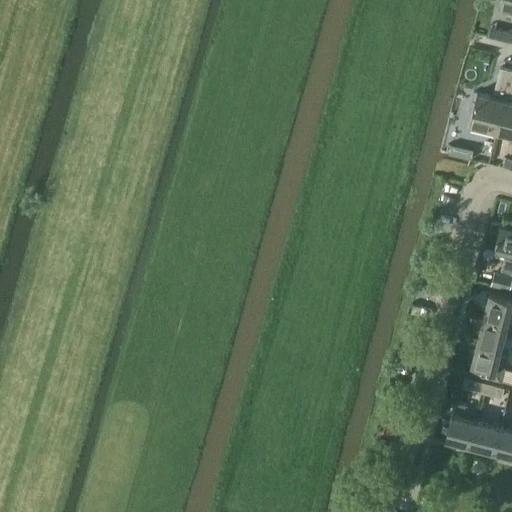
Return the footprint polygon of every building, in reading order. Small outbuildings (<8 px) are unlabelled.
[(511,0),(500,0),(499,5),(511,8),(511,0)] [(496,130),(511,70),(499,67),(492,96),(476,93),(469,123),(496,130)] [(511,70),(496,130),(511,134),(511,70)] [(476,149),(473,160),(484,162),(485,162),(485,161),(487,153),(487,151),(476,149)] [(511,158),(504,157),(502,166),(511,168),(511,158)] [(511,270),(511,227),(501,224),(495,248),(505,251),(501,267),(511,270)] [(510,289),(511,280),(511,275),(495,271),(492,284),(510,289)] [(511,298),(491,293),(484,317),(511,324),(511,298)] [(511,324),(484,317),(478,340),(502,347),(505,333),(511,334),(511,324)] [(502,347),(478,340),(471,365),(482,367),(480,375),(500,380),(509,348),(502,347)] [(466,388),(484,392),(486,383),(468,378),(466,388)] [(504,387),(486,383),(484,392),(501,397),(504,387)] [(470,445),(476,421),(452,414),(446,439),(470,445)] [(494,451),(500,426),(476,421),(470,445),(494,451)] [(511,429),(500,426),(494,451),(511,455),(511,429)]
